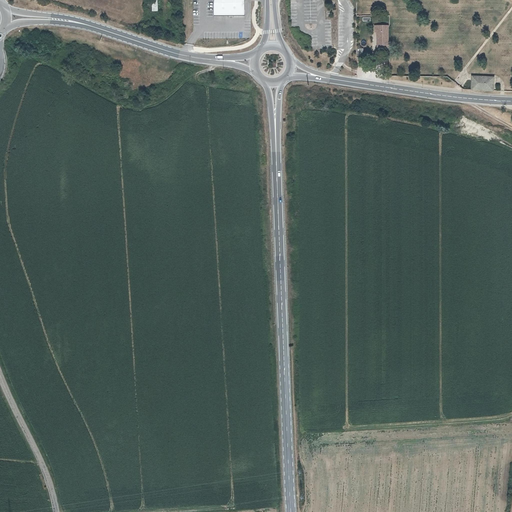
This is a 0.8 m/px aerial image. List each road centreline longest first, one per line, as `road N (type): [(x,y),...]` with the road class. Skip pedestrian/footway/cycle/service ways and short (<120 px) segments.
road 1 (secondary): [(274,140),(292,511)]
road 2 (track): [(217,60),(139,107),(26,53)]
road 3 (tertiary): [(312,74),(511,101)]
road 4 (tertiary): [(56,18),(227,60)]
road 5 (tertiary): [(56,511),(0,375)]
